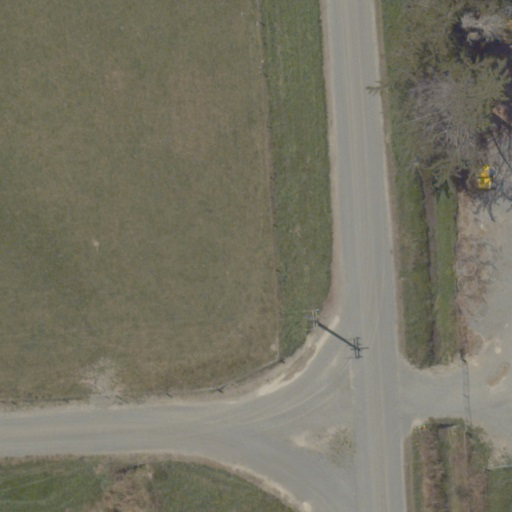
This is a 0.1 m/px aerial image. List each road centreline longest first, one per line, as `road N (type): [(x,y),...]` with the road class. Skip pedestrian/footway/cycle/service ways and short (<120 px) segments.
road 1 (residential): [(354,0),(377,417)]
road 2 (residential): [(0,438),(377,417)]
